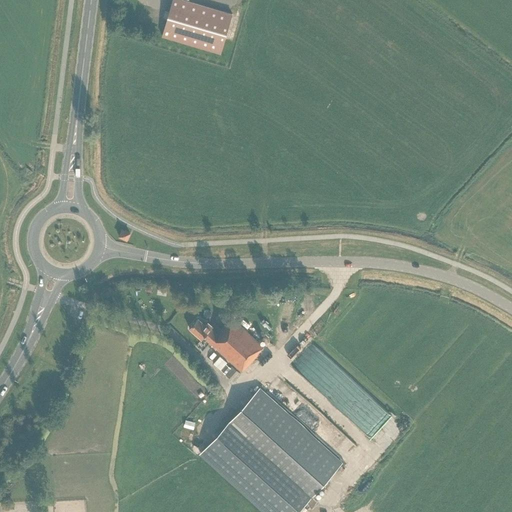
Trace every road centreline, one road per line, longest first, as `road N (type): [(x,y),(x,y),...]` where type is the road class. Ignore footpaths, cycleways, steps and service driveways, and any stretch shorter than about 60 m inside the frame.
road 1 (tertiary): [(101,246),(217,264),(377,264)]
road 2 (tertiary): [(511,310),(428,270),(377,264)]
road 3 (secondary): [(75,128),(91,0)]
